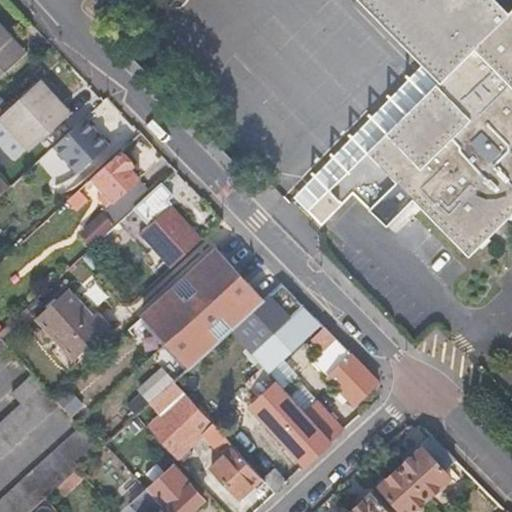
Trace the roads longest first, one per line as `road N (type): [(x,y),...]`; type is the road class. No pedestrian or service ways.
road 1 (residential): [(31,0),(417,384)]
road 2 (residential): [(279,511),(417,384)]
road 3 (residential): [(417,384),(511,481)]
